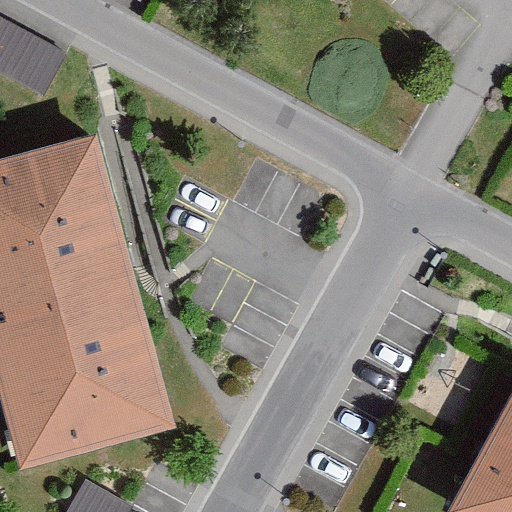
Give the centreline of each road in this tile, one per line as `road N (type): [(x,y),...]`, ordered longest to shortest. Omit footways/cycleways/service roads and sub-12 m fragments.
road 1 (residential): [(408,190),(54,0)]
road 2 (residential): [(228,511),(408,190)]
